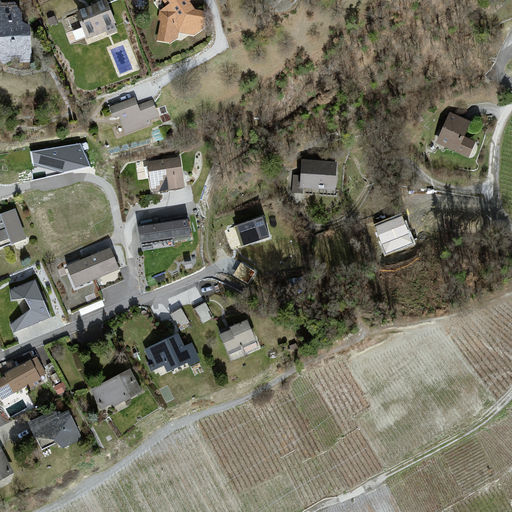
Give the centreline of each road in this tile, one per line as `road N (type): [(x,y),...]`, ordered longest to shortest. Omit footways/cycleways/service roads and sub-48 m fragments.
road 1 (track): [(43,511),(170,428),(355,344),(358,320)]
road 2 (track): [(511,397),(397,475),(321,511)]
road 3 (residential): [(0,357),(140,302),(126,235)]
road 4 (residential): [(511,104),(495,140),(490,189),(494,212),(511,227)]
